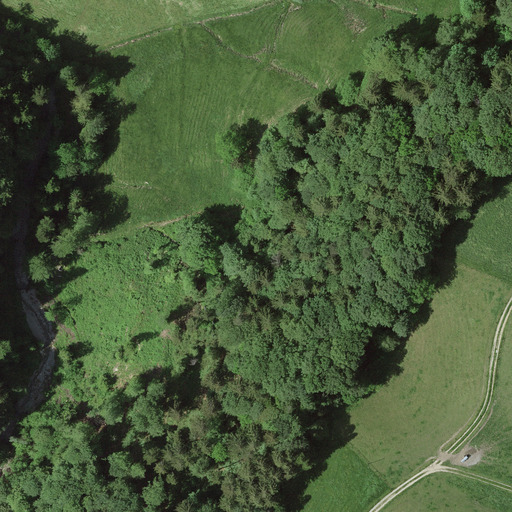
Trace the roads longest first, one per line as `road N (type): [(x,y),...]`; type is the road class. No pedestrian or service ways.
road 1 (track): [(431,466),(488,401),(496,341),(511,302)]
road 2 (track): [(0,8),(46,36),(80,150)]
